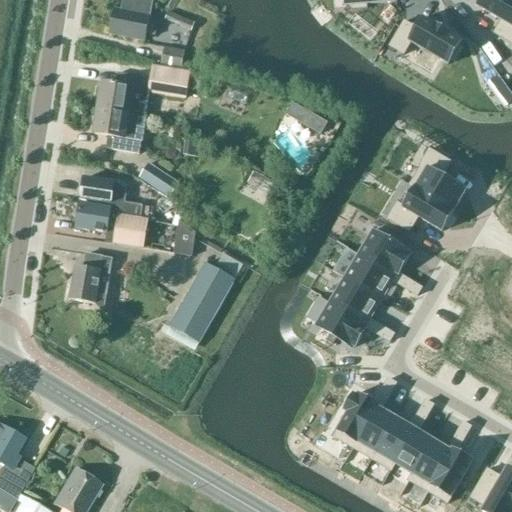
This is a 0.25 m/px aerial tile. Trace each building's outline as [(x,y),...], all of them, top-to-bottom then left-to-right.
[(146,36),(155,38),(159,20),(150,18),(153,1),(148,0),(124,0),(122,13),(115,11),(110,36),(145,43),(146,36)] [(345,0),(346,8),(351,8),(351,12),(367,11),(367,7),(397,4),(396,0),(345,0)] [(477,0),(476,3),(480,5),(477,9),(501,23),(494,35),(511,45),(511,1),(509,0),(477,0)] [(195,24),(170,13),(166,21),(191,33),(195,24)] [(404,23),(390,48),(404,57),(411,45),(448,67),(451,62),(455,64),(463,50),(459,48),(462,43),(450,36),(436,27),(436,28),(423,20),(417,31),(404,23)] [(181,69),(184,52),(164,49),(161,66),(181,69)] [(146,118),(146,117),(150,96),(186,101),(191,72),(154,67),(152,80),(119,75),(117,88),(103,85),(99,110),(146,118)] [(511,96),(498,78),(491,83),(508,106),(511,103),(511,96)] [(292,104),(285,116),(321,136),(327,124),(292,104)] [(144,129),(146,118),(99,110),(95,136),(109,138),(107,152),(139,157),(142,141),(126,139),(128,126),(144,129)] [(196,158),(198,146),(186,144),(184,157),(196,158)] [(421,168),(410,188),(415,191),(416,190),(454,213),(455,213),(455,212),(466,193),(443,179),(451,164),(430,151),(420,167),(421,168)] [(170,200),(179,186),(149,166),(140,180),(170,200)] [(115,188),(115,185),(84,180),(81,201),(112,206),(111,210),(111,212),(120,213),(120,218),(132,220),(140,222),(143,207),(124,204),(126,190),(115,188)] [(397,205),(388,221),(410,234),(418,219),(442,234),(454,213),(416,190),(415,191),(404,209),(397,205)] [(161,195),(151,223),(173,227),(180,207),(161,195)] [(111,212),(111,210),(81,205),(77,230),(117,236),(115,245),(144,250),(148,223),(140,222),(132,220),(120,218),(120,213),(111,212)] [(189,256),(191,249),(194,233),(179,223),(173,253),(189,256)] [(198,226),(192,255),(209,257),(214,228),(198,226)] [(373,232),(358,257),(396,279),(397,276),(399,277),(399,276),(411,257),(409,257),(410,255),(373,232)] [(348,251),(334,274),(344,280),(382,302),(393,283),(396,279),(358,257),(348,251)] [(76,268),(71,302),(95,306),(104,258),(87,255),(84,269),(83,269),(76,268)] [(235,283),(234,283),(243,267),(224,255),(215,271),(207,267),(171,328),(199,344),(235,283)] [(396,279),(393,283),(405,291),(410,283),(399,276),(399,277),(397,276),(396,279)] [(344,280),(330,304),(367,326),(370,322),(382,302),(344,280)] [(410,283),(405,291),(417,298),(422,290),(410,283)] [(330,304),(316,328),(353,350),(354,348),(355,349),(367,330),(366,329),(367,326),(330,304)] [(367,326),(366,329),(367,330),(378,337),(382,329),(370,322),(367,326)] [(382,329),(378,337),(390,344),(394,336),(382,329)] [(389,381),(381,394),(389,399),(397,386),(389,381)] [(381,394),(374,405),(379,408),(378,410),(381,412),(389,399),(381,394)] [(349,416),(335,440),(353,451),(377,409),(378,410),(379,408),(374,405),(359,397),(357,399),(354,397),(344,413),(349,416)] [(426,403),(418,416),(426,420),(434,407),(426,403)] [(377,409),(353,451),(373,463),(397,421),(381,412),(378,410),(377,409)] [(418,416),(411,429),(415,431),(419,433),(426,420),(418,416)] [(397,421),(373,463),(391,473),(395,467),(394,466),(415,431),(411,429),(397,421)] [(463,424),(456,437),(464,442),(471,429),(463,424)] [(0,466),(4,468),(0,474),(0,503),(5,506),(9,498),(14,501),(16,502),(15,503),(20,506),(15,511),(46,511),(20,496),(21,494),(35,471),(20,462),(21,460),(15,457),(23,442),(0,428),(0,466)] [(415,431),(394,466),(395,467),(412,476),(413,477),(433,442),(419,433),(415,431)] [(456,437),(448,451),(451,452),(452,451),(457,454),(464,442),(456,437)] [(412,476),(408,483),(428,494),(452,453),(451,452),(448,451),(433,442),(413,477),(412,476)] [(452,453),(428,494),(447,506),(472,463),(457,454),(452,451),(451,452),(452,453)] [(487,471),(471,500),(485,509),(483,511),(511,511),(511,471),(508,469),(502,480),(487,471)] [(54,507),(62,511),(87,511),(102,486),(76,472),(54,507)]
